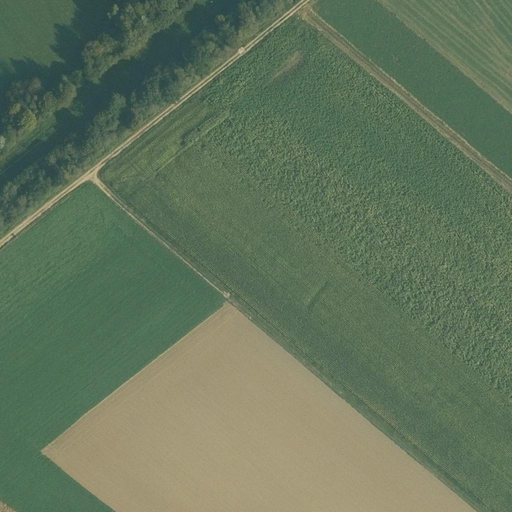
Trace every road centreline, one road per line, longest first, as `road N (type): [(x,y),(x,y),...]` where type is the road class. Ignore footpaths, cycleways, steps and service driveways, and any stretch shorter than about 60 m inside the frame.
road 1 (track): [(0,247),(87,177),(482,511)]
road 2 (track): [(309,0),(87,177)]
